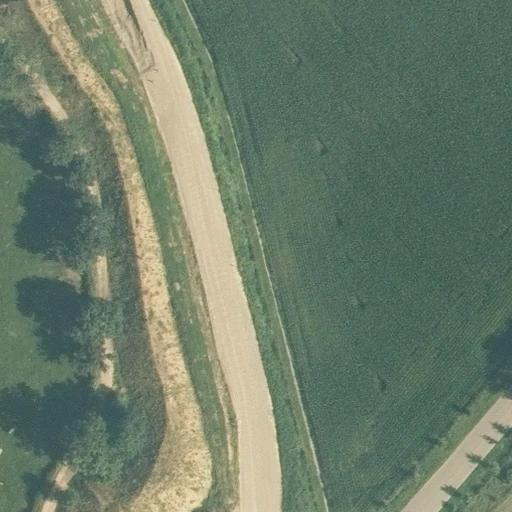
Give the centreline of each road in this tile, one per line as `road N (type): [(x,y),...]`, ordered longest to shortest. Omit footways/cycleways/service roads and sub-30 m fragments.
road 1 (track): [(0,43),(82,158),(92,222),(103,378),(47,511)]
road 2 (unclassified): [(419,511),(511,403)]
